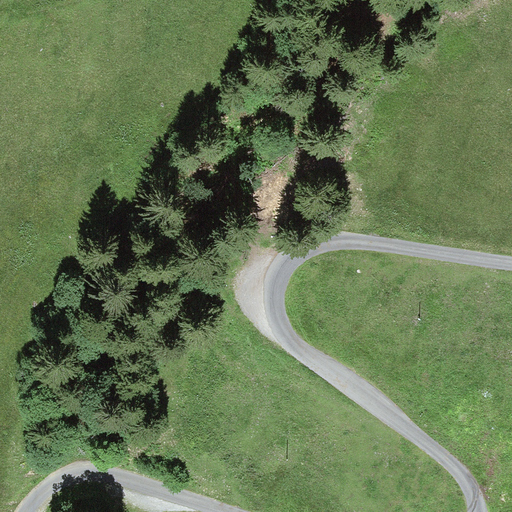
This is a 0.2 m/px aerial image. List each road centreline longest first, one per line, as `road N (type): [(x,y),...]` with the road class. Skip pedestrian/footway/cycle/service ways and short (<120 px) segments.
road 1 (unclassified): [(477,511),(463,477),(439,453),(295,346),(277,317),(278,286),(293,260),(338,241),(511,263)]
road 2 (unclassified): [(26,511),(62,476),(87,471),(230,511)]
